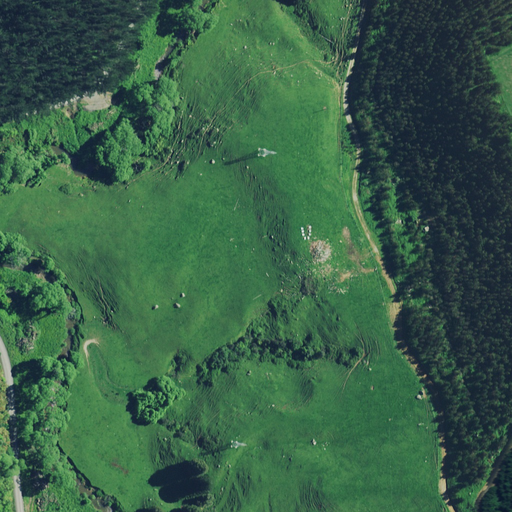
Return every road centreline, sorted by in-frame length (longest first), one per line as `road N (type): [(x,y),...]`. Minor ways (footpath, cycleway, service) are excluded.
road 1 (unclassified): [(0,118),(92,89),(118,56),(138,0)]
road 2 (unclassified): [(26,511),(0,343)]
